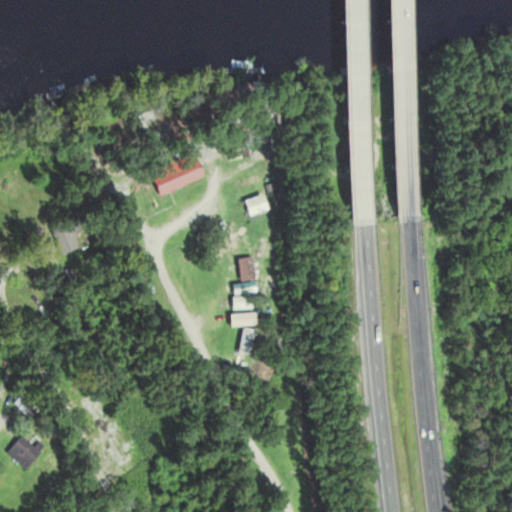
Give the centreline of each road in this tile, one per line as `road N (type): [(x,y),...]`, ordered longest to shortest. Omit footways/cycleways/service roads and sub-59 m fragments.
road 1 (motorway): [(357,214),(389,511)]
road 2 (motorway): [(430,511),(406,234)]
road 3 (motorway): [(406,234),(395,0)]
road 4 (motorway): [(351,0),(357,214)]
